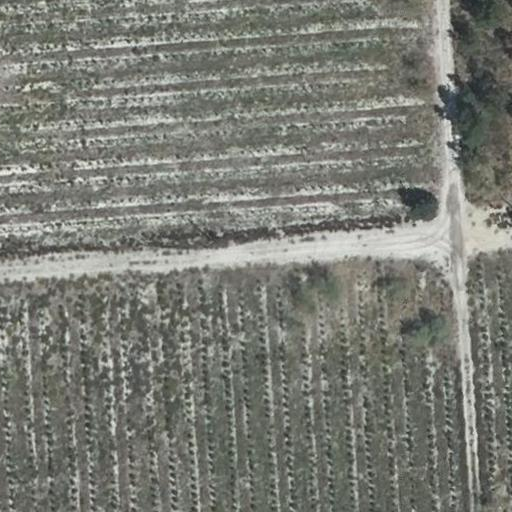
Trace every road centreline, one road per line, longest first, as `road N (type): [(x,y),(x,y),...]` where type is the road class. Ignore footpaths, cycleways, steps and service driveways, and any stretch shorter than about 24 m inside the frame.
road 1 (track): [(480,511),(438,0)]
road 2 (track): [(511,237),(0,269)]
